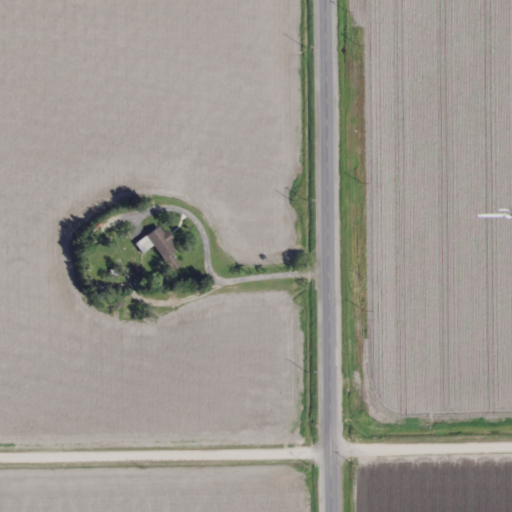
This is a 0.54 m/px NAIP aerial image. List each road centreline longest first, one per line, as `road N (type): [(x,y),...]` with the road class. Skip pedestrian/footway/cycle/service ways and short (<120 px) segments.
road 1 (residential): [(0,455),(511,444)]
road 2 (secondary): [(324,0),(329,511)]
